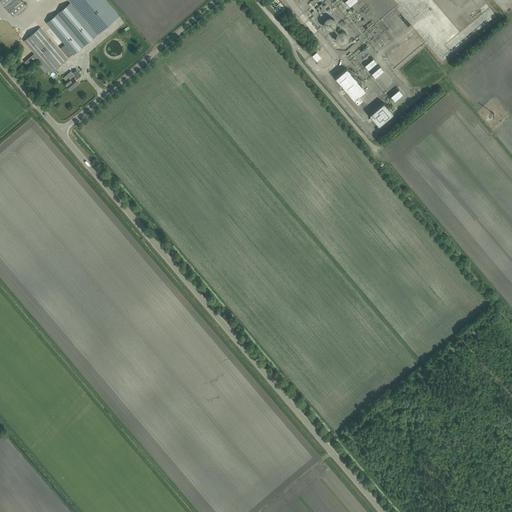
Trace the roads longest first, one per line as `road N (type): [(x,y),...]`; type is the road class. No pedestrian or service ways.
road 1 (tertiary): [(381,511),(60,132)]
road 2 (unclassified): [(60,132),(215,0)]
